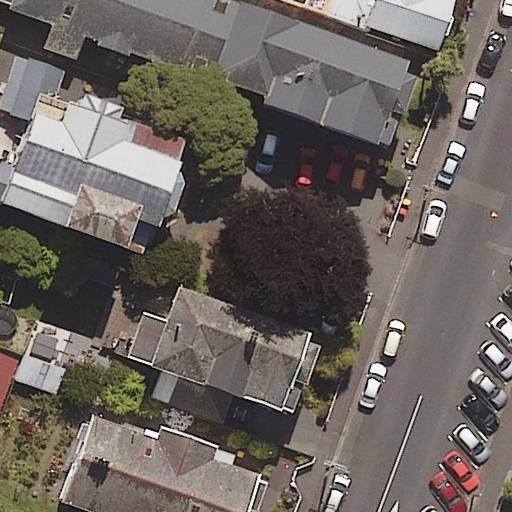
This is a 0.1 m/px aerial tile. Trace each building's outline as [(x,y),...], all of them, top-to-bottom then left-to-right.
[(426,36),(315,0),(5,0),(5,2),(396,128),(426,36)] [(480,0),(344,0),(343,6),(466,44),(480,0)] [(195,122),(17,61),(0,108),(0,205),(145,256),(156,227),(160,229),(164,219),(176,213),(186,184),(178,170),(195,122)] [(314,333),(179,286),(167,320),(144,312),(127,358),(163,370),(154,397),(223,421),(233,393),(294,414),(302,390),(294,387),(296,382),(309,386),(324,346),(311,342),(314,333)] [(0,412),(18,364),(0,357),(0,412)] [(157,438),(93,415),(62,499),(97,511),(258,511),(269,482),(261,479),(263,473),(236,463),(239,455),(161,426),(157,438)]
